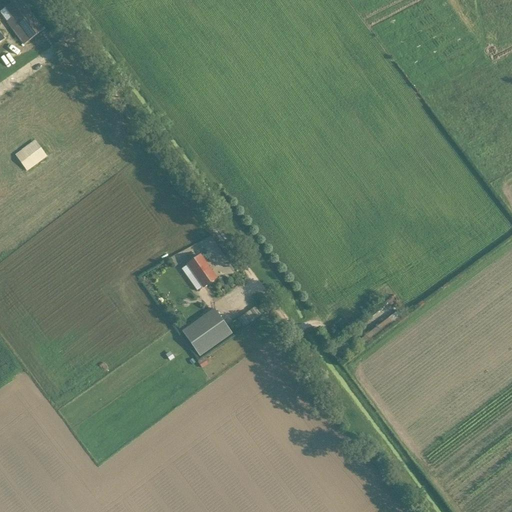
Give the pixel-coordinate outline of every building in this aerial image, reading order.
[(20,0),(15,0),(5,8),(13,18),(7,22),(24,45),(43,30),(20,0)] [(197,291),(204,286),(204,287),(216,279),(200,256),(192,261),(189,264),(194,272),(187,277),(197,291)] [(250,318),(260,314),(258,307),(238,315),(241,325),(251,321),(250,318)] [(182,332),(200,357),(232,334),(214,309),(182,332)] [(384,317),(372,331),(379,338),(391,324),(384,317)] [(209,364),(204,358),(198,362),(202,369),(209,364)]
